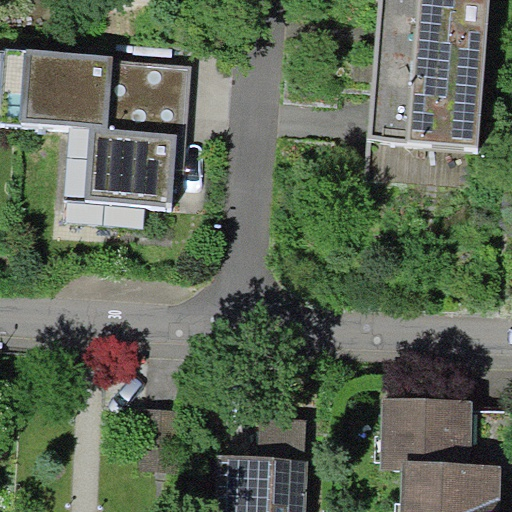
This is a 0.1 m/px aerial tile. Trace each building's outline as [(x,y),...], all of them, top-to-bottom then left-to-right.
[(488,1),(481,0),(383,0),(371,156),(475,164),(488,1)] [(0,118),(0,126),(70,131),(105,134),(111,55),(5,47),(0,118)] [(105,134),(70,131),(66,202),(170,208),(172,172),(180,173),(182,139),(105,134)] [(486,511),(487,475),(511,475),(511,416),(460,415),(460,410),(383,409),(382,475),(402,475),(401,511),(486,511)] [(169,475),(172,419),(138,417),(136,473),(169,475)] [(293,511),(297,431),(257,430),(255,469),(220,468),(217,511),(293,511)]
